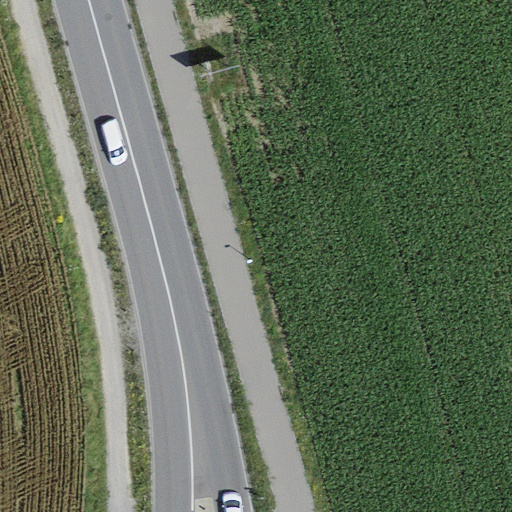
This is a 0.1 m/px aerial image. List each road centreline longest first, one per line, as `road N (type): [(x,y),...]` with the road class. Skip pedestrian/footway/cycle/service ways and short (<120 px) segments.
road 1 (secondary): [(204,511),(184,355),(86,0)]
road 2 (track): [(23,0),(108,331),(122,444),(118,511)]
